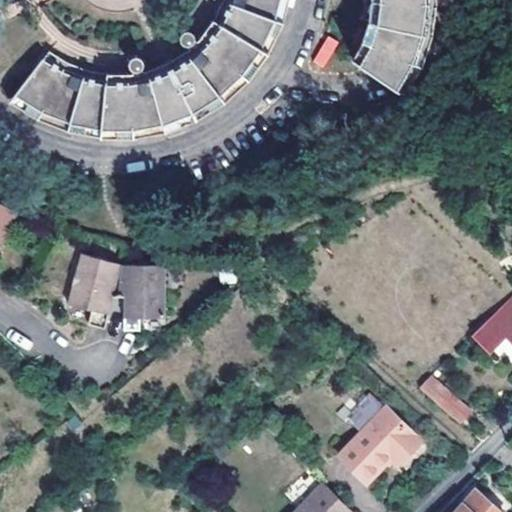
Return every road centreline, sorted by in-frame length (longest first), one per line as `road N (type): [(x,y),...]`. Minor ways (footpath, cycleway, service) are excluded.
road 1 (residential): [(0,117),(87,155),(138,156),(194,139),(262,89),(295,36),(305,0)]
road 2 (residential): [(423,511),(511,423)]
